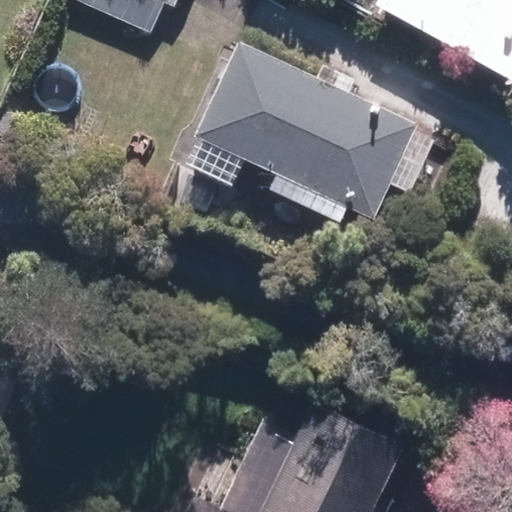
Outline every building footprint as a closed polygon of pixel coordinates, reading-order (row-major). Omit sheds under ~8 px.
[(64,0),(65,1),(153,34),(163,6),(174,11),(177,0),(64,0)] [(511,0),(371,0),(366,11),(511,93),(511,0)] [(229,46),(184,140),(361,224),(406,129),(229,46)] [(0,410),(8,390),(0,386),(0,410)] [(363,511),(390,459),(301,415),(252,511),(363,511)]
